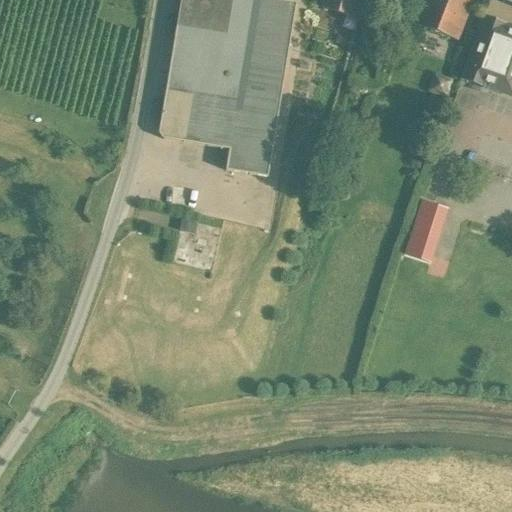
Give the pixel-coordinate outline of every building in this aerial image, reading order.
[(181,0),(159,134),(163,140),(229,150),(226,172),(268,178),(297,4),(271,0),(181,0)] [(363,0),(325,0),(323,7),(358,20),(363,0)] [(459,41),(473,0),(426,0),(417,25),(459,41)] [(511,27),(483,17),(461,80),(483,89),(484,88),(502,94),(504,88),(511,91),(511,27)] [(405,254),(432,263),(449,209),(422,200),(405,254)]
